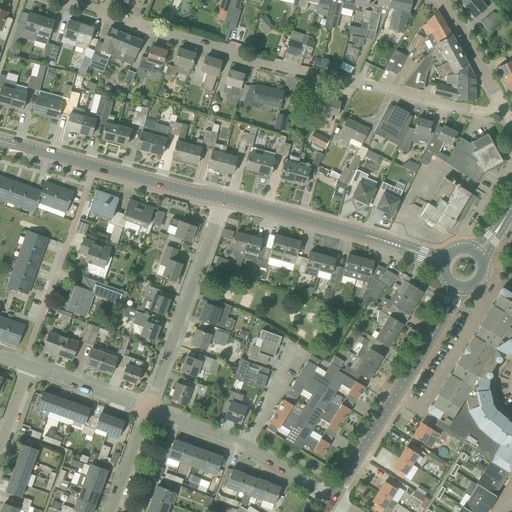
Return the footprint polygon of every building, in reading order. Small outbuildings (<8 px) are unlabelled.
[(229,7),(231,0),(221,0),(218,10),(227,13),(229,7)] [(231,0),(229,7),(239,10),(241,0),(231,0)] [(317,5),(318,0),(300,0),(299,8),(306,9),(308,2),(317,5)] [(318,0),(317,5),(329,7),(327,14),(333,16),(336,0),(318,0)] [(336,0),(333,16),(339,17),(341,9),(353,11),(355,0),(336,0)] [(369,0),(355,0),(353,11),(358,13),(360,6),(368,8),(369,0)] [(388,8),(390,0),(377,0),(377,5),(373,4),(372,12),(369,25),(368,24),(367,29),(376,31),(381,7),(388,8)] [(409,13),(412,0),(390,0),(388,8),(385,17),(382,29),(403,34),(405,26),(406,26),(409,13)] [(474,19),(487,9),(481,2),(483,0),(463,0),(461,3),(474,19)] [(0,39),(5,42),(13,19),(6,17),(7,13),(0,10),(0,39)] [(369,25),(372,12),(365,10),(362,23),(368,24),(369,25)] [(427,35),(445,23),(437,10),(426,22),(427,24),(422,26),(427,35)] [(14,35),(20,38),(34,42),(34,41),(37,34),(42,18),(29,14),(25,25),(18,23),(14,35)] [(54,22),(42,18),(37,34),(34,41),(47,45),(44,56),(49,58),(54,45),(48,43),(50,37),(49,37),(54,22)] [(76,41),(81,25),(69,21),(63,36),(76,41)] [(273,29),(268,23),(266,21),(259,28),(266,36),(273,29)] [(452,35),(445,23),(427,35),(426,35),(433,49),(437,45),(452,35)] [(93,29),(81,25),(76,41),(74,46),(83,50),(86,48),(87,44),(88,45),(93,29)] [(110,56),(121,32),(109,28),(99,53),(94,51),(93,53),(94,53),(91,60),(98,63),(100,58),(108,61),(110,56)] [(110,56),(122,61),(132,37),(121,32),(110,56)] [(433,49),(428,56),(402,86),(420,90),(424,88),(428,72),(433,65),(445,59),(447,62),(434,68),(439,77),(452,72),(453,73),(457,71),(468,65),(452,35),(437,45),(433,49)] [(418,35),(411,47),(418,50),(424,39),(418,35)] [(142,41),(132,37),(122,61),(132,65),(135,57),(136,57),(142,41)] [(297,56),(301,44),(302,43),(289,39),(285,52),(297,56)] [(313,48),(315,42),(308,40),(307,46),(313,48)] [(59,47),(54,45),(49,58),(55,60),(59,47)] [(138,68),(150,71),(159,74),(166,51),(151,47),(147,59),(141,57),(138,68)] [(188,76),(195,54),(179,49),(173,67),(167,65),(164,75),(175,78),(176,72),(188,76)] [(87,50),(77,74),(84,77),(91,60),(94,53),(93,53),(87,50)] [(397,74),(402,66),(406,57),(395,50),(385,68),(397,74)] [(217,76),(221,62),(206,57),(201,71),(210,74),(207,83),(204,82),(202,89),(212,92),(216,76),(217,76)] [(509,93),(511,91),(511,60),(497,68),(509,93)] [(337,73),(339,64),(332,63),(332,64),(330,71),(337,73)] [(40,65),(37,77),(33,89),(39,91),(46,66),(40,65)] [(468,65),(457,71),(457,88),(450,87),(450,88),(460,90),(457,100),(457,101),(475,101),(475,78),(468,65)] [(135,74),(128,71),(123,83),(130,86),(135,74)] [(225,83),(226,83),(223,92),(228,94),(225,105),(235,108),(239,97),(237,96),(239,88),(240,88),(244,75),(229,71),(225,83)] [(0,75),(0,87),(1,88),(0,92),(0,103),(10,106),(14,91),(16,83),(5,80),(6,76),(0,74),(0,75)] [(27,88),(33,89),(37,77),(31,75),(27,88)] [(97,92),(100,87),(89,82),(86,87),(97,92)] [(450,87),(436,83),(434,94),(457,100),(460,90),(450,88),(450,87)] [(62,97),(69,99),(72,87),(66,85),(62,97)] [(256,86),(255,88),(250,87),(251,86),(250,85),(244,100),(280,107),(283,92),(268,89),(264,89),(264,88),(256,86)] [(10,106),(22,110),(26,94),(14,91),(10,106)] [(96,114),(102,116),(106,97),(101,96),(96,114)] [(33,112),(45,116),(49,101),(37,97),(33,112)] [(113,99),(106,97),(102,116),(100,122),(105,124),(101,139),(114,142),(118,127),(112,125),(114,117),(108,115),(113,99)] [(66,130),(78,133),(83,117),(85,110),(73,107),(75,100),(69,99),(65,113),(70,114),(66,130)] [(324,100),(322,107),(318,106),(315,119),(330,122),(332,114),(338,115),(340,103),(324,100)] [(49,101),(45,116),(58,119),(62,104),(49,101)] [(142,107),(140,113),(137,126),(143,128),(148,109),(142,107)] [(394,107),(392,110),(387,108),(374,133),(384,138),(386,134),(397,139),(402,128),(401,127),(407,114),(402,111),(396,108),(395,108),(394,107)] [(140,113),(135,112),(134,112),(131,124),(137,126),(140,113)] [(277,114),(274,129),(284,132),(288,116),(277,114)] [(95,120),(83,117),(78,133),(91,136),(95,120)] [(357,124),(347,119),(338,137),(348,142),(351,137),(361,143),(368,129),(360,125),(359,127),(356,125),(357,124)] [(426,143),(432,122),(417,119),(414,131),(408,129),(408,128),(407,128),(398,148),(408,153),(411,142),(418,143),(419,141),(426,143)] [(166,134),(167,134),(173,135),(176,123),(175,123),(170,121),(166,133),(166,134)] [(172,158),(185,161),(189,146),(183,144),(187,126),(176,123),(173,135),(178,137),(172,158)] [(118,127),(114,142),(126,146),(131,130),(118,127)] [(451,145),(457,133),(455,132),(456,130),(451,128),(450,130),(443,127),(438,136),(433,134),(428,145),(426,150),(432,154),(437,156),(443,142),(451,145)] [(137,149),(149,152),(155,130),(147,128),(146,130),(142,129),(137,149)] [(166,140),(167,134),(166,134),(166,133),(155,130),(149,152),(162,155),(166,140)] [(207,148),(211,132),(205,131),(203,140),(197,139),(195,147),(189,146),(185,161),(197,165),(202,147),(207,148)] [(208,167),(220,171),(224,155),(218,153),(220,145),(215,144),(218,134),(211,132),(207,148),(212,150),(208,167)] [(249,134),(243,132),(237,152),(243,154),(245,146),(249,134)] [(309,141),(313,143),(323,149),(328,140),(314,132),(309,141)] [(249,134),(245,146),(252,148),(255,135),(249,134)] [(502,162),(498,155),(491,143),(492,142),(487,134),(462,148),(457,144),(452,152),(446,163),(476,183),(483,173),(490,169),(502,162)] [(281,156),(284,143),(278,142),(275,155),(281,156)] [(291,145),(285,143),(284,143),(281,156),(287,158),(291,145)] [(262,157),(264,151),(257,149),(255,155),(249,153),(245,169),(257,172),(262,157)] [(369,159),(372,153),(367,150),(364,156),(369,159)] [(427,166),(432,155),(432,154),(426,150),(420,162),(427,166)] [(323,155),(317,152),(312,163),(318,166),(323,155)] [(224,155),(220,171),(233,174),(238,154),(232,153),(231,157),(224,155)] [(280,179),(293,182),(297,166),(299,159),(290,156),(289,159),(287,159),(286,163),(285,163),(280,179)] [(348,169),(353,172),(360,159),(355,156),(348,169)] [(257,172),(270,176),(274,160),(262,157),(257,172)] [(404,168),(415,171),(416,168),(413,167),(414,163),(406,160),(404,168)] [(297,166),(293,182),(305,185),(309,170),(297,166)] [(345,167),(340,175),(331,171),(328,177),(337,181),(347,185),(353,172),(348,169),(345,167)] [(366,204),(368,205),(375,189),(364,184),(368,175),(356,170),(350,184),(357,187),(352,198),(359,201),(359,203),(366,206),(366,204)] [(13,182),(0,176),(0,199),(6,202),(13,182)] [(448,234),(456,221),(460,223),(476,197),(445,178),(429,203),(428,203),(420,216),(428,221),(428,220),(434,224),(433,225),(448,234)] [(20,207),(27,187),(13,182),(6,202),(20,207)] [(59,188),(45,182),(41,192),(38,202),(51,207),(59,188)] [(402,191),(383,182),(376,196),(381,198),(377,209),(392,215),(398,200),(402,191)] [(41,192),(27,187),(20,207),(34,212),(38,202),(41,192)] [(73,193),(59,188),(51,207),(66,213),(73,193)] [(89,211),(112,218),(118,199),(96,191),(89,211)] [(123,219),(146,228),(153,209),(154,210),(154,209),(153,209),(154,208),(153,207),(153,208),(130,200),(130,199),(130,200),(129,200),(128,200),(129,201),(123,219)] [(153,225),(161,226),(164,212),(156,210),(153,225)] [(89,222),(80,218),(76,230),(86,233),(89,222)] [(169,234),(167,239),(180,245),(182,239),(190,242),(193,234),(195,235),(197,234),(200,226),(199,224),(192,222),(190,223),(189,225),(183,223),(183,222),(172,219),(169,225),(177,228),(174,236),(169,234)] [(122,229),(114,226),(109,242),(117,245),(122,229)] [(221,237),(231,240),(233,231),(223,229),(221,237)] [(28,231),(23,245),(42,252),(47,238),(28,231)] [(237,259),(236,261),(242,262),(243,258),(249,236),(236,232),(232,248),(230,249),(233,255),(234,254),(237,259)] [(266,270),(268,262),(269,258),(281,262),(288,239),(275,235),(271,249),(265,248),(262,260),(260,268),(266,270)] [(253,261),(256,259),(256,258),(262,260),(265,248),(260,246),(261,239),(249,236),(243,258),(253,261)] [(85,261),(88,262),(87,273),(104,279),(105,277),(100,276),(110,249),(84,239),(81,246),(89,249),(85,261)] [(299,270),(302,257),(296,256),(300,242),(288,239),(281,262),(294,265),(293,268),(299,270)] [(23,245),(18,259),(37,266),(42,252),(23,245)] [(166,246),(159,265),(165,267),(162,277),(176,282),(182,264),(174,261),(178,250),(166,246)] [(316,277),(318,271),(322,255),(310,252),(308,259),(302,257),(299,270),(298,272),(316,277)] [(335,259),(322,255),(318,271),(331,274),(328,285),(334,286),(335,279),(339,267),(333,266),(335,259)] [(355,280),(361,258),(348,255),(344,269),(339,267),(335,279),(334,286),(333,288),(339,290),(343,277),(355,280)] [(361,258),(355,280),(367,283),(366,288),(372,291),(379,281),(370,276),(374,262),(361,258)] [(18,259),(12,273),(32,281),(37,266),(18,259)] [(225,271),(237,275),(238,274),(239,269),(235,267),(227,265),(225,271)] [(372,276),(380,279),(384,267),(376,265),(372,276)] [(386,270),(379,281),(384,285),(391,273),(386,270)] [(27,295),(32,281),(12,273),(7,287),(27,295)] [(98,282),(83,277),(85,278),(82,289),(72,285),(64,308),(81,315),(87,302),(90,303),(98,282)] [(375,299),(384,285),(379,281),(372,291),(370,296),(375,299)] [(397,292),(416,303),(422,292),(403,281),(397,292)] [(149,310),(164,315),(166,315),(168,309),(166,308),(169,300),(157,296),(159,290),(147,285),(143,297),(153,300),(149,310)] [(509,472),(511,468),(511,467),(511,424),(505,421),(506,420),(505,419),(505,420),(496,413),(497,412),(496,413),(489,402),(491,402),(490,401),(489,402),(487,391),(488,391),(488,390),(487,390),(488,378),(489,374),(490,372),(491,371),(490,370),(494,364),(495,364),(496,362),(500,358),(510,351),(511,352),(511,351),(511,350),(511,317),(509,309),(511,304),(511,293),(502,288),(503,289),(493,306),(492,305),(491,306),(492,306),(480,326),(479,325),(479,326),(480,326),(474,336),(473,336),(459,358),(456,364),(457,364),(450,375),(449,374),(449,375),(450,375),(438,395),(437,394),(438,395),(428,412),(427,411),(426,412),(447,424),(443,431),(492,461),(509,472)] [(409,315),(416,303),(397,292),(395,291),(385,307),(399,316),(402,311),(409,315)] [(206,304),(200,319),(223,328),(231,306),(219,302),(217,308),(206,304)] [(122,306),(119,314),(125,316),(127,308),(122,306)] [(377,323),(378,323),(377,325),(382,328),(395,336),(403,325),(396,321),(399,316),(385,307),(384,306),(381,311),(379,310),(377,323)] [(141,336),(154,341),(159,327),(147,323),(150,316),(137,312),(132,324),(144,328),(141,336)] [(71,317),(59,313),(57,319),(69,323),(71,317)] [(0,339),(3,341),(11,321),(0,317),(0,339)] [(25,326),(11,321),(3,341),(17,346),(25,326)] [(87,344),(92,332),(94,326),(88,324),(81,342),(87,344)] [(368,335),(365,339),(379,348),(382,343),(389,347),(395,336),(382,328),(379,334),(374,332),(371,337),(368,335)] [(208,334),(196,330),(191,344),(206,349),(209,341),(223,347),(225,345),(227,339),(229,335),(210,329),(208,334)] [(281,337),(262,330),(258,339),(263,340),(260,349),(252,346),(247,359),(256,362),(259,354),(273,359),(278,345),(278,346),(281,337)] [(98,334),(97,334),(92,332),(87,344),(93,346),(98,334)] [(57,355),(64,338),(49,333),(43,350),(52,353),(57,354),(57,355)] [(123,357),(124,355),(130,339),(124,337),(117,355),(123,357)] [(64,338),(57,355),(58,355),(63,356),(63,357),(72,360),(78,343),(64,338)] [(356,356),(356,357),(357,357),(376,368),(383,357),(376,353),(379,348),(365,339),(365,340),(364,339),(360,344),(362,345),(356,356)] [(85,365),(98,370),(104,354),(91,349),(85,365)] [(117,359),(116,358),(104,354),(98,370),(111,374),(117,359)] [(220,362),(213,360),(198,354),(198,355),(201,356),(199,361),(186,357),(181,372),(196,377),(199,369),(208,372),(209,370),(216,372),(220,362)] [(124,355),(123,357),(119,367),(125,369),(122,378),(136,384),(141,370),(133,367),(135,360),(124,355)] [(311,355),(308,361),(316,365),(319,360),(311,355)] [(343,362),(333,356),(329,362),(331,363),(340,368),(343,362)] [(357,357),(356,357),(350,368),(346,366),(343,371),(360,381),(363,376),(369,380),(376,368),(357,357)] [(233,379),(260,389),(261,389),(263,386),(264,386),(267,376),(257,373),(256,377),(246,373),(250,363),(240,359),(233,379)] [(307,361),(299,375),(326,391),(327,388),(338,371),(340,368),(331,363),(323,377),(314,371),(317,367),(307,361)] [(364,387),(338,371),(327,388),(335,393),(341,384),(350,390),(348,393),(357,399),(364,387)] [(326,391),(299,375),(290,389),(300,394),(303,389),(312,395),(305,406),(314,411),(317,406),(326,391)] [(185,406),(189,396),(194,398),(196,394),(203,397),(207,387),(199,384),(186,379),(184,386),(177,383),(171,399),(178,401),(177,404),(185,406)] [(232,389),(242,392),(245,383),(235,380),(232,389)] [(330,402),(335,393),(327,388),(326,391),(317,406),(343,422),(350,410),(341,404),(339,408),(330,402)] [(228,410),(225,418),(240,424),(242,419),(243,419),(242,418),(246,407),(238,404),(239,400),(240,401),(242,396),(229,391),(222,408),(228,410)] [(49,411),(55,397),(43,392),(37,407),(49,411)] [(61,415),(66,401),(55,397),(49,411),(61,415)] [(284,400),(276,412),(303,428),(306,423),(314,411),(305,406),(300,415),(291,409),(293,406),(284,400)] [(73,420),(78,405),(66,401),(61,415),(73,420)] [(87,435),(93,417),(88,415),(90,410),(78,405),(73,420),(84,424),(80,433),(87,435)] [(336,433),(343,422),(317,406),(314,411),(306,423),(314,428),(320,419),(329,424),(327,428),(336,433)] [(303,428),(276,412),(269,423),(279,429),(281,425),(290,431),(284,440),(292,445),(303,428)] [(107,432),(112,418),(100,413),(98,419),(93,417),(87,435),(92,437),(96,428),(107,432)] [(107,432),(119,436),(124,422),(112,418),(107,432)] [(309,437),(314,428),(306,423),(303,428),(292,445),(302,451),(302,450),(305,446),(322,456),(329,444),(320,439),(318,442),(309,437)] [(421,423),(413,437),(423,444),(429,434),(436,439),(438,434),(432,430),(421,423)] [(39,440),(42,433),(29,429),(27,435),(39,440)] [(321,437),(329,442),(334,434),(326,429),(321,437)] [(31,447),(33,442),(26,439),(24,445),(23,445),(19,457),(33,462),(38,450),(31,447)] [(174,440),(168,457),(180,461),(186,445),(174,440)] [(110,448),(105,446),(102,445),(97,460),(100,462),(109,465),(111,459),(107,457),(110,448)] [(198,449),(186,445),(180,461),(192,466),(198,449)] [(420,451),(413,446),(410,450),(406,447),(400,457),(411,465),(420,451)] [(204,470),(210,453),(198,449),(192,466),(204,470)] [(222,458),(210,453),(204,470),(216,475),(222,458)] [(441,468),(444,462),(429,453),(425,459),(441,468)] [(86,464),(88,457),(81,455),(79,461),(86,464)] [(14,468),(29,474),(33,462),(19,457),(14,468)] [(411,465),(400,457),(394,468),(398,470),(395,474),(403,478),(411,465)] [(509,472),(492,461),(484,473),(502,484),(502,483),(508,473),(509,473),(509,472)] [(483,472),(486,467),(480,463),(477,468),(483,472)] [(107,470),(98,467),(90,464),(86,475),(103,482),(107,470)] [(10,480),(25,485),(29,474),(14,468),(10,480)] [(226,487),(238,491),(244,474),(232,470),(226,487)] [(164,478),(173,481),(174,476),(166,473),(164,478)] [(501,484),(502,484),(484,473),(477,484),(478,485),(494,495),(501,484)] [(256,479),(244,474),(238,491),(250,495),(256,479)] [(82,487),(99,493),(103,482),(86,475),(82,487)] [(174,476),(173,481),(181,484),(183,480),(174,476)] [(269,483),(256,479),(250,495),(262,500),(269,483)] [(10,480),(6,492),(20,497),(25,485),(10,480)] [(398,485),(391,481),(389,484),(385,482),(378,492),(390,499),(398,485)] [(197,490),(198,485),(190,482),(188,487),(197,490)] [(281,488),(269,483),(262,500),(275,504),(281,488)] [(197,490),(205,493),(207,488),(198,485),(197,490)] [(496,496),(494,495),(478,485),(471,496),(489,507),(496,496),(496,497),(496,496)] [(174,492),(167,489),(157,486),(153,498),(169,504),(174,492)] [(415,491),(424,496),(427,491),(418,486),(415,491)] [(95,505),(99,493),(82,487),(78,498),(95,505)] [(419,508),(419,507),(425,498),(415,491),(408,501),(419,508)] [(382,511),(390,499),(378,492),(372,502),(376,505),(374,509),(379,511),(382,511)] [(227,504),(229,499),(220,496),(219,501),(227,504)] [(489,507),(471,496),(464,507),(472,511),(485,511),(489,508),(489,507)] [(24,498),(22,504),(29,507),(32,501),(24,498)] [(61,511),(63,511),(92,511),(95,505),(78,498),(74,509),(63,505),(61,511)] [(153,498),(148,510),(153,511),(166,511),(169,504),(153,498)] [(238,502),(229,499),(227,504),(236,507),(238,502)] [(16,511),(18,509),(4,503),(0,511),(16,511)]
